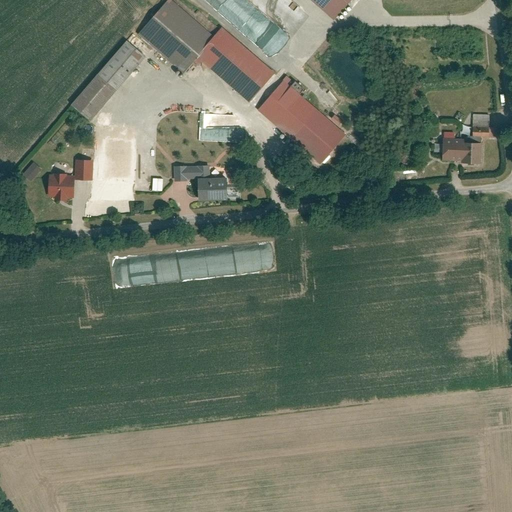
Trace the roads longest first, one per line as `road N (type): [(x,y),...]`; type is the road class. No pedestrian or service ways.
road 1 (residential): [(511,187),(294,201),(0,240)]
road 2 (unclassified): [(498,0),(511,124)]
